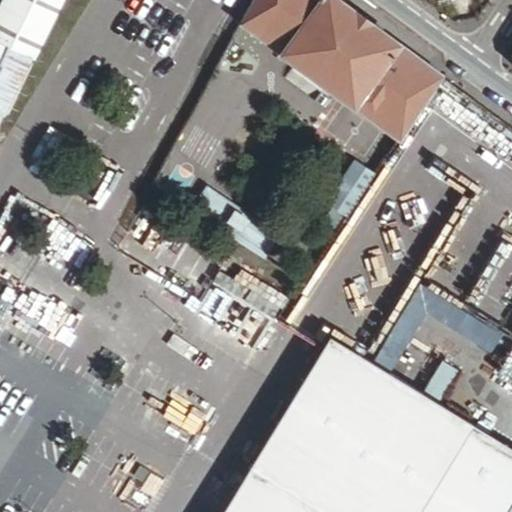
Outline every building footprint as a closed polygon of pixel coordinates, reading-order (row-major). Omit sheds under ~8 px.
[(0,41),(33,57),(60,0),(4,0),(0,10),(0,41)] [(361,18),(336,0),(251,0),(239,24),(397,141),(398,140),(440,76),(361,18)] [(0,114),(7,118),(36,59),(33,57),(0,41),(0,114)] [(327,208),(346,220),(375,176),(356,164),(327,208)] [(204,186),(189,210),(264,258),(280,234),(204,186)] [(511,511),(511,445),(335,339),(244,490),(230,511),(511,511)]
